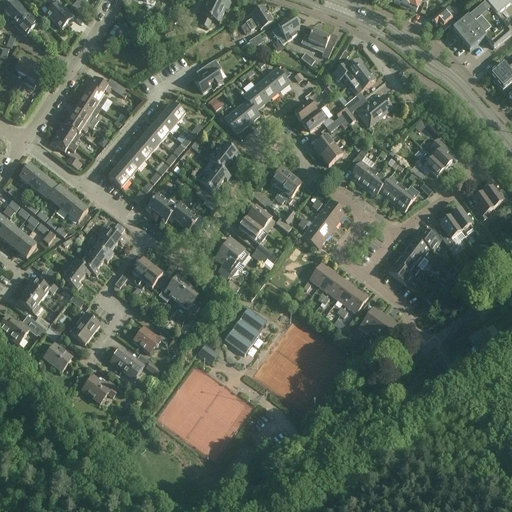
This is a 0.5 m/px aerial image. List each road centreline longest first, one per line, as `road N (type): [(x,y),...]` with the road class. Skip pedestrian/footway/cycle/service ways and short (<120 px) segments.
road 1 (unclassified): [(248,511),(360,427),(426,347)]
road 2 (secondary): [(338,14),(445,79),(511,153)]
road 3 (secondary): [(511,141),(450,73),(386,24),(343,5)]
road 4 (residential): [(25,143),(113,0)]
road 5 (residential): [(82,188),(159,95),(190,73)]
road 6 (residential): [(86,364),(111,329),(114,277),(144,238)]
road 7 (residential): [(187,264),(264,164)]
